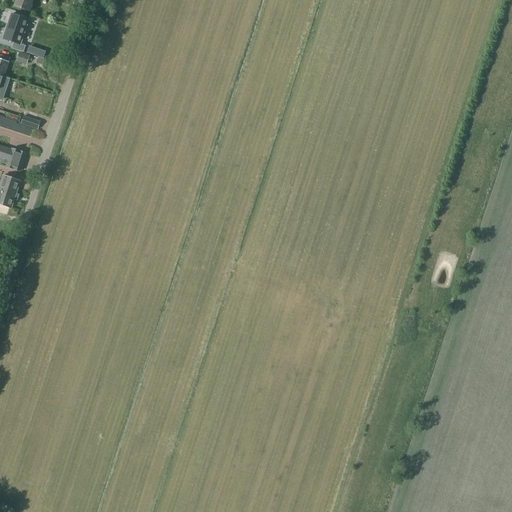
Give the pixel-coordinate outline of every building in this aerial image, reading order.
[(33,0),(16,0),(14,7),(30,12),(33,0)] [(11,15),(5,35),(22,41),(29,20),(11,15)] [(27,65),(30,55),(19,52),(16,62),(27,65)] [(0,75),(4,77),(11,58),(0,54),(0,75)] [(0,99),(3,101),(10,80),(4,78),(4,77),(0,75),(0,99)] [(24,115),(21,123),(38,129),(41,121),(24,115)] [(7,167),(20,171),(26,154),(12,149),(12,150),(0,145),(0,158),(4,160),(3,163),(7,165),(7,167)] [(21,181),(3,175),(0,184),(0,204),(12,209),(21,181)]
